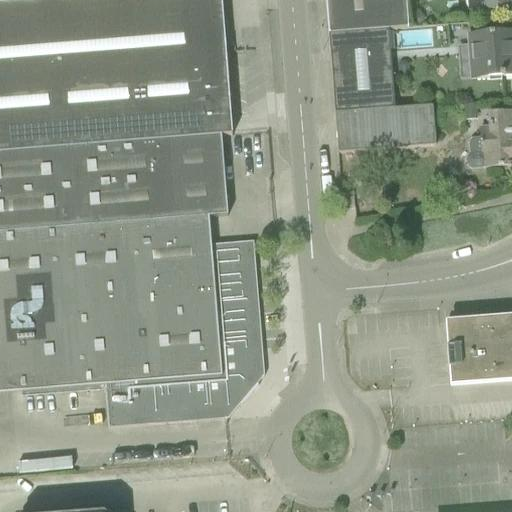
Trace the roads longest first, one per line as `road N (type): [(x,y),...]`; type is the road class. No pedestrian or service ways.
road 1 (tertiary): [(312,278),(289,0)]
road 2 (tertiary): [(312,278),(346,291),(481,272)]
road 3 (unclassified): [(326,402),(312,278)]
